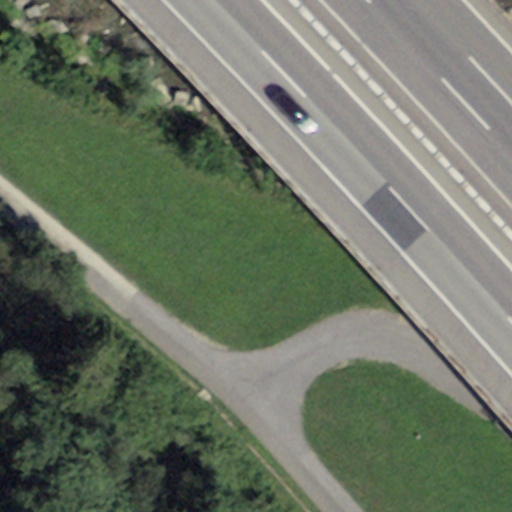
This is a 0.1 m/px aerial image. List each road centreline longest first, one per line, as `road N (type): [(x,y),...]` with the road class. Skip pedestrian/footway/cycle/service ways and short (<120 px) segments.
road 1 (motorway): [(209,0),(511,325)]
road 2 (motorway): [(511,130),(389,0)]
